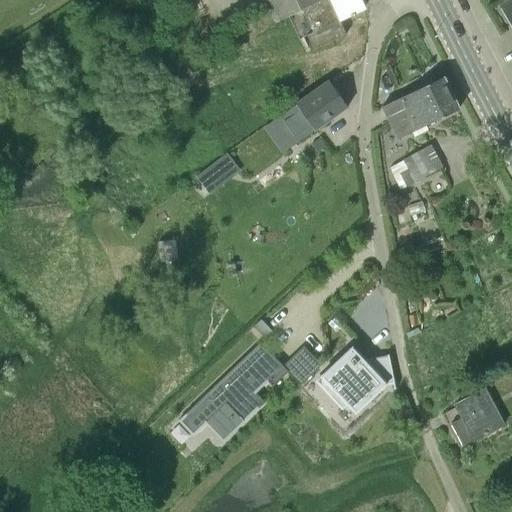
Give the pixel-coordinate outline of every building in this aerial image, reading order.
[(312,32),(307,34),(314,49),(346,34),(340,21),(350,16),(350,17),(355,15),(355,14),(363,10),(358,0),(264,0),(275,23),(302,10),(312,32)] [(511,0),(506,0),(498,5),(511,29),(511,0)] [(434,104),(452,95),(443,77),(382,107),(391,124),(409,115),(409,113),(433,101),(434,104)] [(280,116),(299,142),(347,107),(329,81),(280,116)] [(409,115),(391,124),(399,139),(459,109),(452,95),(434,104),(433,101),(409,113),(409,115)] [(55,109),(52,99),(39,104),(42,113),(55,109)] [(225,155),(240,175),(273,151),(270,147),(259,130),(225,155)] [(312,144),(318,152),(326,146),(320,138),(312,144)] [(400,190),(412,183),(443,167),(431,145),(390,167),(400,190)] [(272,311),(288,328),(314,303),(297,286),(272,311)] [(398,370),(393,347),(378,350),(374,355),(356,336),(321,369),(335,384),(340,379),(351,391),(346,395),(356,405),(390,371),(398,370)] [(250,343),(167,420),(181,436),(207,412),(230,436),(259,409),(250,400),(263,388),(267,393),(282,379),(293,391),(301,384),(284,367),(277,374),(277,373),(273,369),(270,372),(263,364),(266,360),(250,343)] [(283,366),(284,367),(301,384),(301,385),(321,365),(303,347),(283,366)] [(451,423),(463,446),(504,424),(496,410),(494,410),(483,390),(455,405),(461,418),(451,423)]
